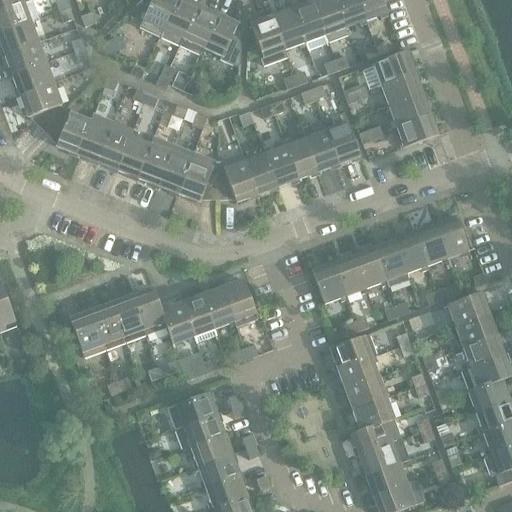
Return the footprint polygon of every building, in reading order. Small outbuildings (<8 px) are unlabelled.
[(22,0),(0,0),(0,13),(24,4),(22,0)] [(65,0),(55,4),(59,15),(70,11),(66,0),(65,0)] [(161,40),(178,0),(153,0),(140,31),(161,40)] [(181,48),(199,8),(180,0),(178,0),(161,40),(181,48)] [(332,0),(319,0),(311,3),(327,45),(347,37),(344,29),(332,0)] [(356,0),(332,0),(344,29),(364,22),(356,0)] [(356,0),(364,22),(380,16),(381,19),(387,17),(380,0),(356,0)] [(0,13),(0,36),(32,25),(39,22),(31,1),(24,4),(0,13)] [(327,45),(311,3),(291,10),(304,45),(306,52),(327,45)] [(200,57),(203,50),(218,17),(199,8),(181,48),(200,57)] [(291,10),(270,18),(283,52),(304,45),(291,10)] [(70,11),(59,15),(63,25),(74,21),(70,11)] [(92,14),(81,18),(85,28),(95,25),(92,14)] [(240,67),(241,34),(235,32),(238,26),(218,17),(203,50),(221,58),(220,61),(233,67),(240,67)] [(249,26),(264,68),(285,60),(285,61),(286,60),(283,52),(270,18),(249,26)] [(0,36),(0,43),(5,58),(39,45),(32,25),(0,36)] [(70,44),(74,55),(85,51),(81,40),(70,44)] [(384,43),(374,47),(378,58),(388,55),(384,43)] [(39,45),(5,58),(13,78),(47,66),(39,45)] [(378,58),(374,47),(363,51),(368,62),(378,58)] [(85,51),(74,55),(78,65),(89,61),(85,51)] [(381,88),(415,76),(407,54),(373,67),(381,88)] [(343,59),(333,62),(337,73),(347,70),(343,59)] [(337,73),(333,62),(324,65),(329,77),(337,73)] [(13,78),(20,98),(54,85),(47,66),(13,78)] [(131,77),(142,82),(147,71),(136,66),(131,77)] [(165,68),(161,77),(171,82),(175,72),(165,68)] [(303,74),(293,78),(297,88),(307,84),(303,74)] [(388,108),(422,96),(415,76),(381,88),(388,108)] [(167,92),(171,82),(161,77),(156,88),(167,92)] [(114,93),(118,82),(107,78),(103,89),(114,93)] [(297,88),(293,78),(282,81),(286,92),(297,88)] [(202,84),(198,94),(207,98),(212,88),(202,84)] [(20,98),(28,118),(29,117),(44,132),(65,111),(61,105),(54,85),(20,98)] [(311,92),(314,102),(324,99),(321,88),(311,92)] [(364,88),(354,93),(358,103),(368,99),(364,88)] [(144,105),(148,94),(137,90),(133,101),(144,105)] [(304,106),(314,102),(311,92),(300,96),(304,106)] [(358,103),(354,93),(343,97),(347,107),(358,103)] [(148,94),(144,105),(154,109),(158,98),(148,94)] [(395,129),(430,116),(422,96),(388,108),(395,129)] [(284,113),(281,103),(270,107),(274,117),(284,113)] [(188,110),(177,106),(172,116),(183,121),(188,110)] [(274,117),(270,107),(259,111),(263,121),(274,117)] [(44,132),(58,145),(57,148),(77,156),(91,121),(70,113),(69,115),(65,111),(44,132)] [(77,156),(98,164),(114,122),(93,114),(91,121),(77,156)] [(250,115),(239,118),(243,129),(254,125),(250,115)] [(338,167),(360,159),(343,115),(322,123),(338,167)] [(202,132),(207,120),(197,116),(192,127),(202,132)] [(430,116),(395,129),(401,144),(397,145),(400,151),(437,137),(430,116)] [(117,172),(131,137),(134,130),(114,122),(98,164),(117,172)] [(302,131),(305,140),(318,175),(338,167),(322,123),(302,131)] [(368,133),(372,143),(383,139),(379,129),(368,133)] [(362,147),(372,143),(368,133),(358,137),(362,147)] [(117,172),(138,180),(152,145),(131,137),(117,172)] [(152,145),(138,180),(158,188),(174,145),(155,138),(152,145)] [(305,140),(286,148),(298,182),(318,175),(305,140)] [(158,188),(178,196),(194,153),(174,145),(158,188)] [(265,155),(278,189),(298,182),(286,148),(265,155)] [(194,153),(178,196),(199,204),(200,202),(217,202),(218,162),(194,153)] [(220,163),(218,162),(217,202),(235,202),(236,205),(257,197),(245,163),(242,155),(220,163)] [(265,155),(245,163),(257,197),(278,189),(265,155)] [(434,226),(447,261),(468,253),(455,218),(434,226)] [(447,261),(434,226),(414,234),(427,268),(447,261)] [(427,268),(414,234),(393,241),(406,276),(427,268)] [(406,276),(393,241),(373,249),(386,283),(406,276)] [(386,283),(373,249),(353,256),(366,291),(386,283)] [(366,291),(353,256),(333,264),(345,298),(366,291)] [(345,298),(333,264),(311,272),(324,306),(345,298)] [(476,290),(487,286),(483,276),(473,280),(476,290)] [(222,290),(234,325),(236,329),(258,322),(243,282),(222,290)] [(0,335),(17,329),(2,288),(0,289),(0,335)] [(222,290),(202,298),(214,332),(234,325),(222,290)] [(446,290),(436,294),(440,304),(450,300),(446,290)] [(154,291),(132,299),(146,338),(166,330),(167,330),(165,326),(166,325),(161,312),(162,312),(154,291)] [(429,308),(440,304),(436,294),(426,298),(429,308)] [(456,329),(490,316),(482,295),(447,308),(456,329)] [(181,305),(194,340),(196,346),(217,338),(214,332),(202,298),(181,305)] [(132,299),(112,306),(127,345),(146,338),(132,299)] [(181,305),(162,312),(161,312),(166,325),(165,326),(167,330),(166,330),(172,347),(194,340),(181,305)] [(406,305),(395,309),(399,319),(409,315),(406,305)] [(112,306),(92,313),(106,352),(127,345),(112,306)] [(399,319),(395,309),(386,312),(390,323),(399,319)] [(106,352),(92,313),(70,321),(85,360),(106,352)] [(463,349),(497,336),(490,316),(456,329),(463,349)] [(408,322),(412,333),(422,329),(418,318),(408,322)] [(365,320),(355,324),(359,334),(369,330),(365,320)] [(348,338),(359,334),(355,324),(344,328),(348,338)] [(396,339),(400,350),(410,346),(406,335),(396,339)] [(470,369),(505,356),(497,336),(463,349),(470,369)] [(329,351),(337,373),(372,360),(377,358),(369,337),(329,351)] [(410,346),(400,350),(404,359),(414,356),(410,346)] [(254,348),(244,352),(248,362),(258,358),(254,348)] [(420,354),(423,364),(433,360),(430,350),(420,354)] [(237,366),(248,362),(244,352),(233,355),(237,366)] [(511,376),(505,356),(470,369),(478,389),(478,390),(502,380),(503,381),(511,377),(511,376)] [(345,393),(379,380),(372,360),(337,373),(345,393)] [(437,371),(433,360),(423,364),(428,375),(437,371)] [(214,363),(204,367),(207,377),(218,373),(214,363)] [(169,366),(158,370),(162,381),(173,377),(169,366)] [(193,370),(197,381),(207,377),(204,367),(193,370)] [(162,381),(158,370),(148,374),(152,384),(162,381)] [(411,379),(415,390),(426,386),(422,375),(411,379)] [(353,414),(387,401),(379,380),(345,393),(353,414)] [(478,390),(478,389),(468,393),(476,414),(510,402),(503,381),(502,380),(478,390)] [(129,381),(118,385),(122,395),(132,392),(129,381)] [(122,395),(118,385),(107,389),(111,399),(122,395)] [(426,386),(415,390),(419,400),(429,396),(426,386)] [(435,394),(439,404),(448,401),(445,391),(435,394)] [(183,429),(218,416),(210,395),(176,407),(183,429)] [(226,401),(230,411),(240,407),(236,397),(226,401)] [(385,425),(385,426),(395,422),(387,401),(353,414),(360,433),(361,434),(385,425)] [(448,401),(439,404),(443,415),(452,411),(448,401)] [(511,406),(510,402),(476,414),(483,434),(511,423),(511,406)] [(244,418),(240,407),(230,411),(233,422),(244,418)] [(183,453),(191,450),(225,437),(218,416),(183,429),(175,432),(183,453)] [(417,425),(421,435),(431,431),(427,421),(417,425)] [(511,423),(483,434),(491,454),(511,446),(511,423)] [(393,446),(385,426),(385,425),(361,434),(360,433),(350,437),(358,459),(393,446)] [(431,431),(421,435),(424,446),(435,442),(431,431)] [(444,449),(455,445),(451,434),(440,438),(444,449)] [(198,469),(233,457),(225,437),(191,450),(198,469)] [(241,442),(245,452),(255,448),(252,438),(241,442)] [(459,455),(455,445),(444,449),(448,459),(459,455)] [(365,479),(400,466),(393,446),(358,459),(365,479)] [(511,446),(491,454),(497,472),(494,473),(499,488),(511,482),(511,446)] [(259,458),(255,448),(245,452),(249,462),(259,458)] [(206,490),(240,477),(233,457),(198,469),(206,490)] [(431,465),(435,475),(446,472),(442,461),(431,465)] [(373,499),(408,486),(400,466),(365,479),(373,499)] [(446,472),(435,475),(439,485),(449,482),(446,472)] [(213,510),(248,498),(240,477),(206,490),(213,510)] [(271,489),(267,479),(256,483),(260,493),(271,489)] [(403,511),(416,507),(408,486),(373,499),(377,511),(403,511)] [(474,498),(474,497),(470,487),(460,491),(464,502),(474,498)] [(252,511),(248,498),(213,510),(208,511),(252,511)]
